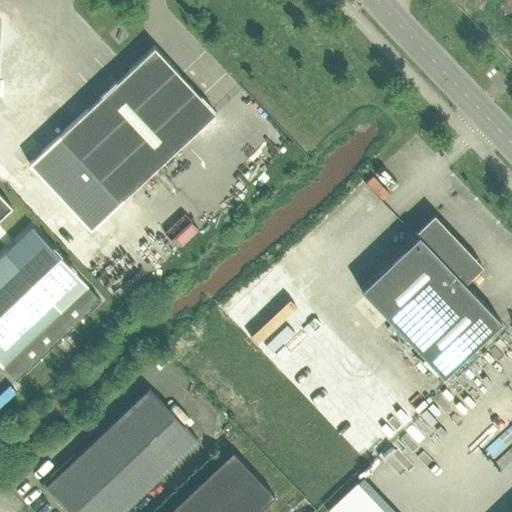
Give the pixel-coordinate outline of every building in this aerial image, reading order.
[(58,135),(28,163),(90,228),(120,201),(215,112),(154,46),(58,135)] [(0,216),(11,206),(0,194),(0,216)] [(464,282),(482,265),(433,214),(414,232),(417,235),(360,289),(442,376),(500,321),(464,282)] [(5,251),(0,255),(0,363),(2,365),(16,380),(100,300),(31,226),(5,251)] [(121,511),(198,440),(148,388),(75,457),(73,454),(41,484),(66,511),(121,511)] [(166,511),(255,511),(274,495),(231,450),(166,511)]
